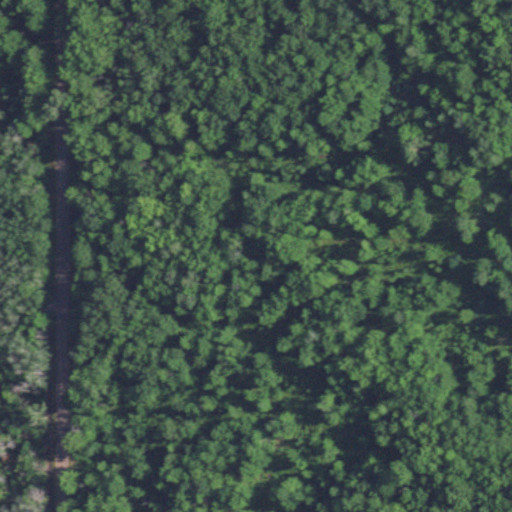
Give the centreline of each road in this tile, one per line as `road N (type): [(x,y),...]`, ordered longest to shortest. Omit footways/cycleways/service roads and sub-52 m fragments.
road 1 (residential): [(60,511),(63,0)]
road 2 (residential): [(511,263),(394,137),(374,32),(356,0)]
